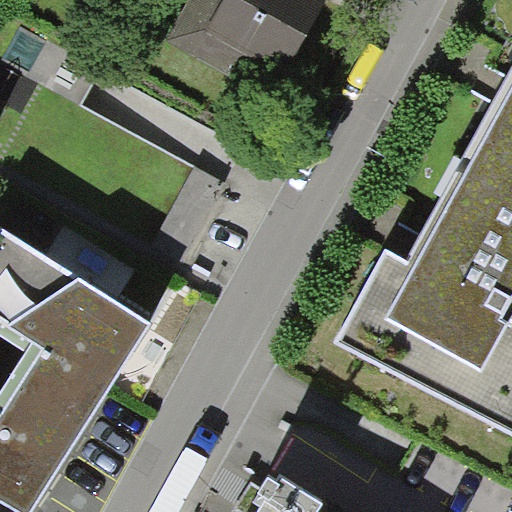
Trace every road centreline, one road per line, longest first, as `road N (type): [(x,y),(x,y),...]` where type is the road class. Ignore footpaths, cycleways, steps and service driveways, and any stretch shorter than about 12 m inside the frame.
road 1 (residential): [(138,511),(426,0)]
road 2 (unknown): [(216,373),(456,511)]
